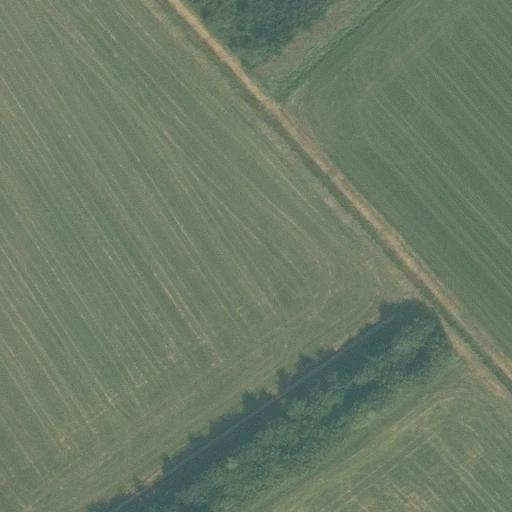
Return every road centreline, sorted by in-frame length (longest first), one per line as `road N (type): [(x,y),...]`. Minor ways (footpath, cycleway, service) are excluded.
road 1 (track): [(140,511),(423,313),(137,0)]
road 2 (track): [(511,372),(179,0)]
